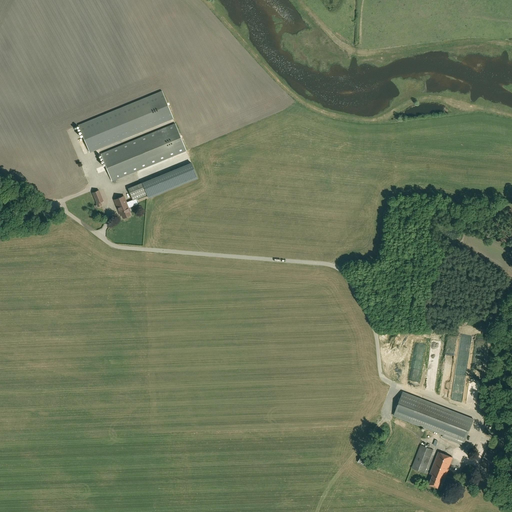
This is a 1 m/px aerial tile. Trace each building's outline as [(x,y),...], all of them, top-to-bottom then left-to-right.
[(173,118),(162,91),(79,125),(90,152),(173,118)] [(175,124),(101,154),(112,181),(186,150),(175,124)] [(142,183),(128,189),(133,200),(136,199),(147,194),(147,195),(148,198),(197,178),(191,163),(143,183),(142,183)] [(103,201),(103,200),(99,190),(93,193),(97,203),(96,203),(98,206),(102,205),(101,205),(100,202),(103,201)] [(130,215),(129,212),(130,211),(124,196),(114,200),(121,216),(122,215),(123,218),(130,215)] [(458,356),(460,348),(451,346),(450,355),(458,356)] [(394,415),(410,422),(443,435),(442,437),(463,445),(473,419),(403,392),(394,415)] [(481,465),(495,471),(505,448),(490,443),(481,465)] [(434,450),(420,445),(412,468),(425,473),(434,450)] [(430,474),(433,475),(429,484),(438,488),(442,476),(445,477),(453,457),(439,452),(430,474)] [(371,463),(362,457),(358,463),(367,468),(371,463)]
